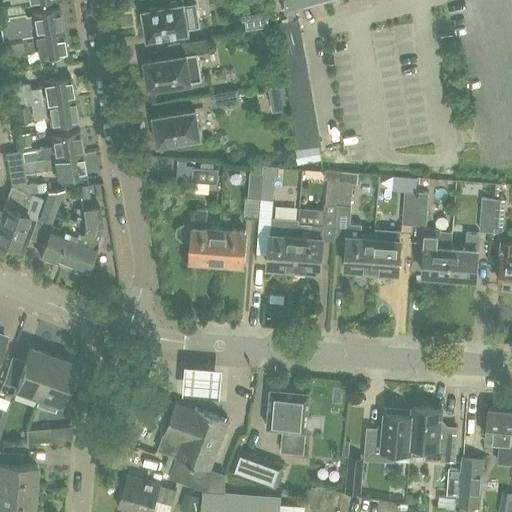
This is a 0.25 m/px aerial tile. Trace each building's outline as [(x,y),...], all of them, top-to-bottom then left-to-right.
[(281,0),(285,13),(331,0),(281,0)] [(242,19),(267,16),(265,1),(240,4),(242,19)] [(186,4),(146,11),(151,39),(190,32),(186,4)] [(406,5),(387,13),(391,25),(410,17),(406,5)] [(63,30),(60,9),(33,13),(34,18),(14,21),(13,14),(8,15),(8,17),(0,18),(0,19),(3,40),(21,37),(63,30)] [(287,15),(289,22),(297,20),(295,13),(287,15)] [(278,26),(280,36),(299,33),(298,21),(278,26)] [(67,52),(63,30),(21,37),(23,52),(38,50),(39,57),(67,52)] [(302,46),(299,33),(280,36),(282,50),(302,46)] [(145,61),(149,88),(171,85),(172,89),(189,86),(188,82),(202,80),(198,52),(210,50),(208,38),(183,42),(185,54),(145,61)] [(304,60),(302,46),(282,50),(284,63),(304,60)] [(307,74),(304,60),(284,63),(287,77),(307,74)] [(309,87),(307,74),(287,77),(289,91),(309,87)] [(74,97),(71,76),(44,80),(45,85),(28,88),(31,105),(36,104),(74,97)] [(283,85),(268,87),(270,101),(285,98),(283,85)] [(311,101),(309,87),(289,91),(292,104),(311,101)] [(11,91),(14,107),(29,105),(26,88),(11,91)] [(213,93),(215,106),(239,101),(237,89),(213,93)] [(77,119),(74,97),(36,104),(38,114),(49,112),(51,124),(77,119)] [(314,115),(311,101),(292,104),(294,118),(314,115)] [(32,120),(29,105),(14,107),(17,122),(32,120)] [(195,109),(154,116),(154,118),(150,119),(152,132),(156,131),(158,143),(181,140),(181,144),(198,141),(197,137),(200,137),(195,109)] [(316,128),(314,115),(294,118),(296,132),(316,128)] [(319,145),(316,128),(296,132),(299,148),(319,145)] [(49,134),(51,145),(40,147),(21,150),(23,162),(42,158),(83,152),(79,129),(49,134)] [(18,133),(21,146),(31,145),(28,132),(18,133)] [(0,239),(16,246),(28,214),(26,213),(32,201),(27,199),(27,193),(28,193),(24,172),(23,162),(21,150),(21,148),(5,151),(10,183),(3,204),(0,212),(0,239)] [(83,152),(42,158),(23,162),(24,172),(55,167),(57,179),(86,174),(83,152)] [(250,164),(248,198),(259,198),(260,185),(262,185),(263,165),(250,164)] [(279,166),(263,165),(262,185),(260,185),(259,198),(273,199),(275,175),(278,175),(279,166)] [(193,167),(192,181),(218,184),(219,169),(193,167)] [(328,179),(325,203),(337,204),(339,179),(340,170),(325,169),(325,179),(328,179)] [(340,170),(339,179),(353,180),(353,182),(357,182),(358,172),(340,170)] [(353,182),(353,180),(339,179),(337,204),(351,205),(353,182)] [(402,179),(401,189),(405,190),(402,223),(414,224),(416,191),(413,191),(414,184),(417,184),(417,180),(402,179)] [(84,272),(102,226),(99,205),(90,206),(87,184),(80,185),(83,208),(85,224),(83,230),(76,228),(72,239),(70,238),(66,246),(70,248),(63,264),(84,272)] [(52,221),(62,195),(65,187),(47,191),(39,216),(52,221)] [(428,192),(416,191),(414,224),(426,225),(428,192)] [(482,197),(479,230),(491,231),(493,198),(482,197)] [(506,199),(493,198),(491,231),(503,232),(506,199)] [(218,228),(206,227),(207,209),(194,208),(193,225),(183,224),(176,227),(176,235),(182,240),(192,240),(191,259),(203,260),(203,264),(215,265),(218,228)] [(51,224),(39,255),(63,264),(70,248),(66,246),(70,238),(72,239),(76,228),(83,230),(85,224),(64,216),(59,227),(51,224)] [(272,216),(271,232),(268,265),(281,266),(281,270),(293,271),(297,219),(272,216)] [(307,268),(321,269),(323,236),(321,236),(323,224),(299,222),(299,219),(297,219),(293,271),(306,272),(307,268)] [(349,222),(349,235),(348,235),(346,267),(359,268),(359,272),(371,273),(374,236),(361,236),(362,223),(349,222)] [(228,262),(243,263),(245,230),(218,228),(215,265),(227,266),(228,262)] [(424,274),(437,275),(437,279),(448,280),(451,247),(452,230),(425,228),(423,245),(426,245),(424,274)] [(466,232),(465,248),(451,247),(448,280),(462,281),(462,277),(476,278),(478,249),(479,249),(480,233),(466,232)] [(401,238),(374,236),(371,273),(384,274),(384,270),(398,271),(401,238)] [(500,284),(511,284),(511,237),(503,237),(500,284)] [(15,386),(38,394),(52,355),(29,347),(15,386)] [(60,403),(75,363),(52,355),(38,394),(60,403)] [(223,366),(186,362),(184,391),(222,394),(223,366)] [(139,421),(152,428),(170,397),(149,385),(151,382),(132,371),(110,407),(116,411),(111,420),(123,427),(128,418),(138,424),(139,421)] [(304,453),(306,430),(310,391),(271,386),(267,426),(283,428),(280,450),(304,453)] [(218,471),(210,468),(229,420),(176,400),(158,449),(176,455),(169,476),(207,491),(211,493),(218,471)] [(412,413),(409,450),(410,450),(410,451),(425,453),(425,458),(456,460),(458,428),(443,427),(443,423),(441,420),(442,407),(413,404),(412,413)] [(486,438),(500,439),(499,461),(511,462),(511,410),(488,408),(486,438)] [(385,411),(384,424),(381,427),(380,430),(367,429),(365,458),(409,462),(410,451),(410,450),(409,450),(412,413),(385,411)] [(25,429),(26,442),(51,440),(50,427),(25,429)] [(238,447),(230,470),(275,486),(283,463),(238,447)] [(0,487),(34,490),(36,465),(13,463),(14,452),(20,452),(20,453),(21,453),(21,452),(0,450),(0,487)] [(483,457),(464,455),(463,467),(461,467),(459,504),(460,504),(478,506),(479,495),(480,495),(483,457)] [(365,467),(351,466),(350,481),(363,483),(365,467)] [(459,508),(460,504),(459,504),(461,467),(449,467),(447,494),(439,493),(438,506),(459,508)] [(225,473),(218,471),(211,493),(207,491),(203,491),(201,511),(278,511),(280,496),(224,492),(225,473)] [(296,496),(308,497),(310,475),(299,474),(296,496)] [(127,475),(123,489),(119,489),(116,500),(120,501),(119,505),(142,511),(150,511),(152,509),(164,511),(169,511),(175,489),(127,475)] [(32,511),(34,490),(0,487),(0,511),(32,511)] [(189,511),(196,511),(198,509),(201,496),(185,492),(180,509),(189,511)]
